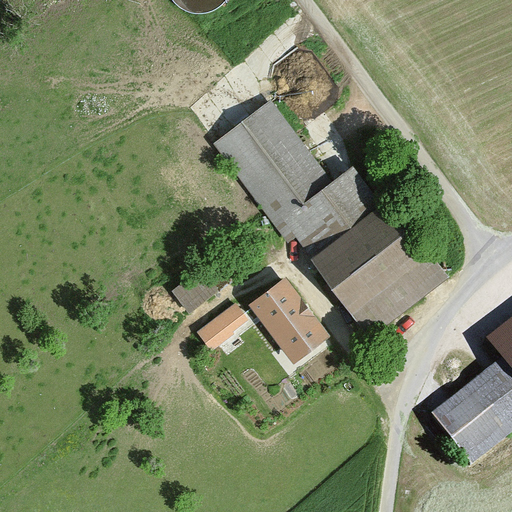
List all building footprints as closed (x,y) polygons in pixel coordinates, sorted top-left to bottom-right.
[(213,10),(224,0),(173,0),(177,5),(194,13),(213,10)] [(268,101),(215,141),(278,225),(285,220),(370,334),(421,296),(417,289),(439,272),(390,205),(382,211),(349,168),(330,183),(268,101)] [(174,292),(189,311),(217,289),(218,291),(231,280),(215,259),(174,292)] [(294,358),(324,334),(284,282),(254,305),(294,358)] [(511,334),(495,348),(511,368),(511,334)] [(470,465),(511,432),(511,370),(504,361),(433,417),(470,465)]
